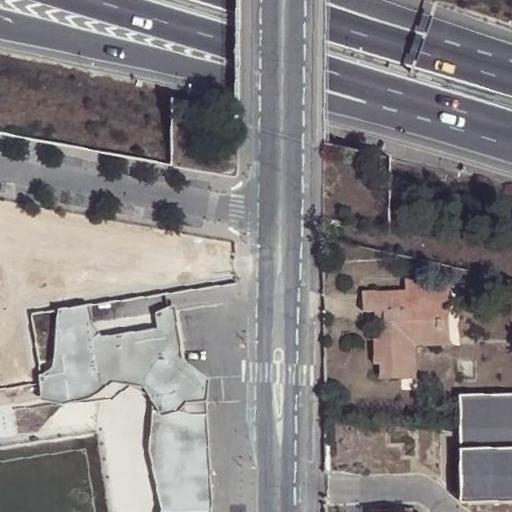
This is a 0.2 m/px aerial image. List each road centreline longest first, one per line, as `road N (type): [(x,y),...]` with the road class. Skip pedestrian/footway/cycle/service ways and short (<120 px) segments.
road 1 (motorway): [(202,55),(337,81),(511,134)]
road 2 (tertiary): [(282,217),(277,511)]
road 3 (residential): [(282,217),(0,165)]
road 4 (tertiary): [(284,0),(282,217)]
road 5 (motorway): [(0,5),(202,55)]
road 6 (motorway): [(43,0),(202,55)]
road 7 (motorway): [(422,41),(275,0)]
